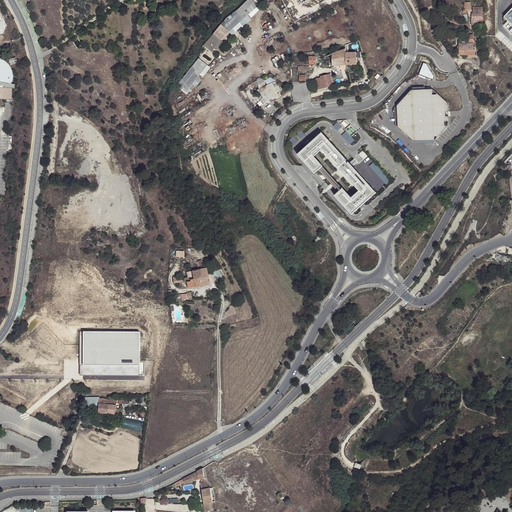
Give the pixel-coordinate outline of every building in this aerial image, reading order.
[(483,7),(473,7),(473,14),(472,14),(472,25),(483,25),(483,7)] [(511,7),(503,17),(511,25),(511,7)] [(244,18),(237,11),(227,18),(226,19),(231,24),(226,30),(229,32),(232,34),(241,26),(242,27),(248,23),(244,18)] [(220,26),(204,47),(210,52),(214,48),(221,40),(222,41),(229,32),(226,30),(231,24),(226,19),(220,26)] [(222,41),(221,40),(214,48),(217,51),(224,43),(222,41)] [(474,45),(469,45),(466,45),(466,56),(476,56),(476,51),(475,51),(474,45)] [(331,55),(332,67),(346,66),(344,55),(345,54),(345,50),(331,55)] [(344,55),(346,66),(356,65),(356,54),(345,54),(344,55)] [(0,98),(11,100),(12,92),(12,89),(14,89),(14,85),(11,84),(11,83),(12,83),(13,79),(13,75),(13,74),(12,71),(12,70),(9,65),(8,64),(5,61),(4,60),(0,58),(0,98)] [(272,60),(277,68),(280,66),(275,58),(272,60)] [(199,59),(179,83),(190,92),(199,82),(194,79),(206,65),(199,59)] [(424,63),(419,75),(433,80),(434,77),(427,64),(424,63)] [(206,65),(194,79),(199,82),(210,68),(206,65)] [(317,92),(333,87),(330,75),(320,78),(320,79),(313,81),(317,92)] [(262,78),(256,81),(260,89),(265,98),(263,99),(261,100),(264,105),(278,97),(276,93),(280,91),(278,86),(276,86),(273,88),(271,83),(266,86),(265,85),(267,84),(266,81),(264,82),(262,78)] [(433,89),(411,91),(397,106),(398,128),(414,142),(436,141),(450,125),(449,104),(433,89)] [(321,134),(297,156),(314,175),(322,167),(314,158),(321,151),(359,192),(351,199),(342,189),(335,197),(352,216),(376,194),(321,134)] [(202,285),(200,268),(192,269),(193,273),(194,285),(202,285)] [(208,268),(200,268),(202,285),(210,284),(208,268)] [(223,277),(219,268),(214,270),(217,276),(219,278),(223,277)] [(85,330),(80,330),(80,358),(81,374),(86,374),(140,373),(140,365),(140,330),(85,330)] [(85,398),(81,407),(91,409),(98,410),(99,398),(99,397),(85,398)] [(99,398),(98,410),(98,413),(115,415),(115,414),(119,414),(120,409),(116,409),(116,404),(106,403),(107,399),(99,398)] [(121,427),(141,431),(143,422),(122,418),(121,427)] [(78,433),(108,447),(110,443),(80,429),(78,433)] [(66,443),(62,453),(66,455),(70,445),(66,443)] [(198,480),(204,479),(202,469),(197,471),(192,474),(180,481),(181,484),(184,482),(193,478),(193,480),(198,480)] [(204,503),(212,502),(210,488),(206,482),(200,483),(202,489),(204,503)] [(208,511),(209,511),(213,510),(212,502),(204,503),(205,511),(208,511)]
